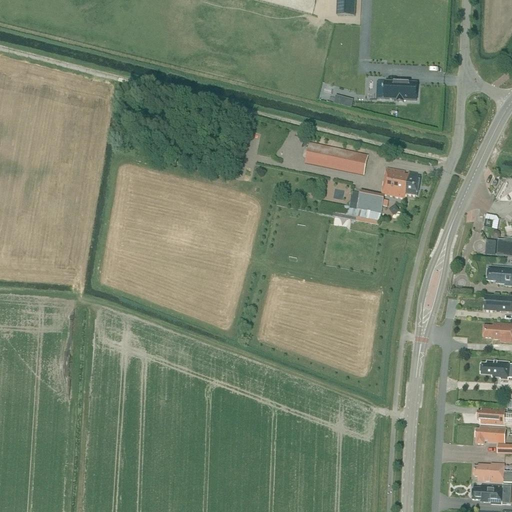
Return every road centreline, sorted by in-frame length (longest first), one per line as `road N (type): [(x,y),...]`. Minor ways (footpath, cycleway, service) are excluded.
road 1 (tertiary): [(406,511),(432,289),(457,210),(509,104)]
road 2 (unclassified): [(452,301),(435,511)]
road 3 (unclassified): [(509,104),(464,85),(466,0)]
